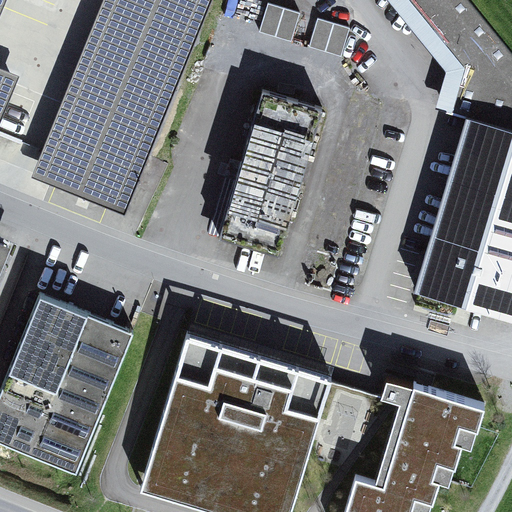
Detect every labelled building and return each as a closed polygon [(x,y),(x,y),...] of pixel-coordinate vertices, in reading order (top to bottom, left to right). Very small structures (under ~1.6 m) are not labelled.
[(128,0),(54,179),(124,209),(211,0),(128,0)] [(511,58),(460,0),(389,0),(454,78),(443,119),(478,127),(424,307),(511,331),(511,58)] [(270,2),(261,32),(293,42),(303,12),(270,2)] [(311,48),(343,57),(352,27),(319,18),(311,48)] [(0,77),(0,122),(16,84),(0,77)] [(320,105),(265,89),(225,232),(280,248),(320,105)] [(0,312),(23,254),(0,245),(0,312)] [(141,342),(47,304),(0,419),(0,446),(84,480),(141,342)] [(292,511),(332,374),(186,332),(141,491),(213,511),(292,511)] [(485,405),(385,375),(377,399),(398,406),(375,481),(356,475),(344,511),(429,511),(440,480),(450,483),(462,442),(472,445),(485,405)]
